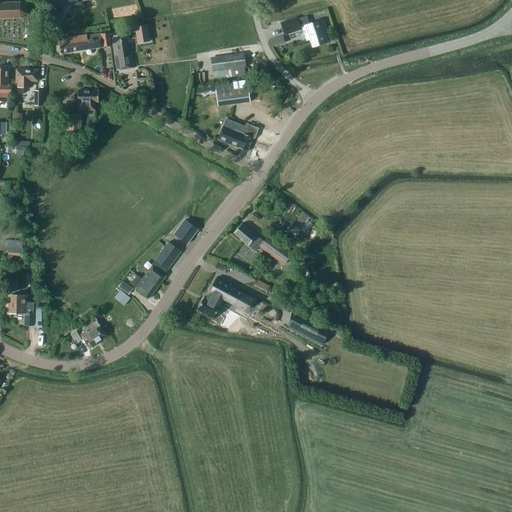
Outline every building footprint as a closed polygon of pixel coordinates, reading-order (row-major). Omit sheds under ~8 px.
[(0,17),(2,18),(2,19),(3,19),(3,18),(8,17),(8,19),(9,19),(9,17),(14,17),(14,18),(15,18),(15,17),(20,17),(20,18),(21,18),(21,17),(26,13),(27,14),(28,13),(27,12),(27,5),(28,5),(27,4),(26,4),(20,2),(20,1),(19,0),(19,2),(14,2),(14,1),(13,1),(13,2),(8,2),(8,1),(7,1),(7,2),(2,2),(2,1),(1,1),(1,2),(0,2),(0,17)] [(327,42),(324,34),(327,33),(323,20),(309,24),(306,16),(297,19),(296,18),(281,23),(285,34),(300,29),(300,28),(302,27),(307,39),(310,38),(312,46),(327,42)] [(134,67),(131,52),(129,52),(128,43),(127,41),(128,41),(130,40),(129,40),(137,38),(138,42),(149,41),(146,25),(136,27),(136,31),(128,32),(128,31),(128,32),(111,34),(117,70),(128,68),(134,67)] [(59,38),(60,43),(59,43),(61,53),(111,47),(109,33),(87,36),(87,35),(59,38)] [(283,35),(271,38),(273,45),(285,42),(283,35)] [(211,59),(212,72),(246,67),(244,54),(211,59)] [(0,68),(0,84),(8,84),(8,68),(0,68)] [(16,81),(17,81),(17,87),(24,87),(30,87),(30,81),(38,81),(38,69),(16,69),(16,81)] [(216,91),(217,105),(250,100),(248,86),(216,91)] [(34,106),(43,106),(43,91),(34,90),(34,106)] [(78,90),(78,110),(95,110),(94,102),(98,102),(98,90),(78,90)] [(81,114),(67,113),(67,131),(80,131),(81,114)] [(246,124),(244,130),(225,121),(218,139),(238,147),(247,151),(252,137),(254,138),(258,128),(246,124)] [(0,122),(0,133),(0,134),(0,131),(9,131),(9,122),(0,122)] [(23,155),(25,147),(17,145),(15,154),(23,155)] [(174,234),(187,243),(198,229),(185,220),(174,234)] [(251,231),(250,231),(242,224),(234,233),(243,240),(242,241),(248,245),(255,251),(259,247),(263,241),(256,235),(251,231)] [(263,241),(259,247),(284,265),(293,253),(268,235),(263,241)] [(16,254),(16,240),(7,240),(7,254),(16,254)] [(130,284),(135,288),(136,288),(149,298),(166,275),(164,274),(181,251),(169,242),(151,265),(152,265),(142,279),(137,275),(130,284)] [(217,278),(206,298),(204,297),(197,310),(214,319),(221,306),(220,305),(223,299),(237,307),(245,293),(217,278)] [(118,287),(129,295),(133,289),(122,281),(118,287)] [(255,288),(265,293),(268,287),(258,282),(255,288)] [(25,313),(25,325),(33,325),(33,307),(33,302),(27,302),(27,294),(11,294),(10,303),(9,303),(9,313),(25,313)] [(125,294),(119,302),(124,306),(130,298),(125,294)] [(309,310),(314,301),(304,296),(300,305),(309,310)] [(330,329),(292,309),(292,310),(297,313),(290,327),(288,327),(288,328),(322,345),(330,329)] [(80,335),(89,349),(97,344),(96,342),(106,336),(97,321),(85,328),(86,331),(80,335)] [(70,335),(76,343),(82,340),(76,331),(70,335)]
